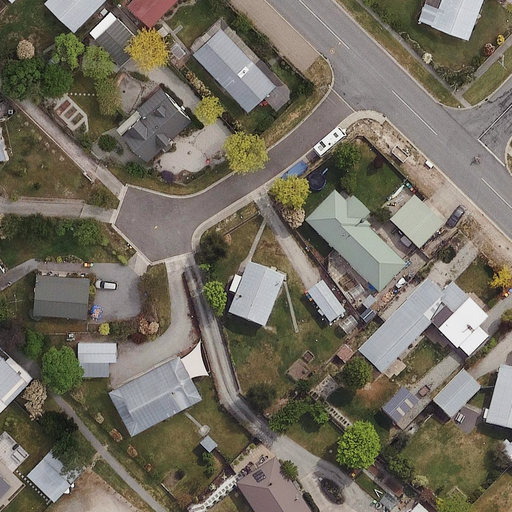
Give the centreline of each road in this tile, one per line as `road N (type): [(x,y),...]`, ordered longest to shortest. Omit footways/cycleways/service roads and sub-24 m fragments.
road 1 (residential): [(167,220),(245,184),(373,72)]
road 2 (tertiary): [(373,72),(460,159)]
